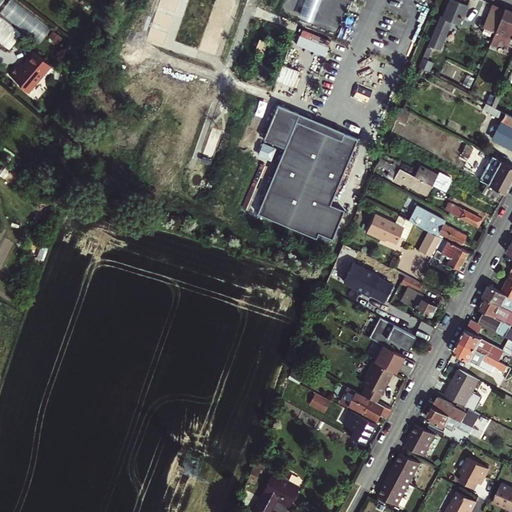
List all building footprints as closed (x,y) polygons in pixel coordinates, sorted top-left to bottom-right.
[(315,21),(321,0),(305,0),(300,17),(315,21)] [(449,0),(442,19),(440,19),(429,46),(439,50),(450,22),(458,25),(467,5),(453,0),(449,0)] [(38,42),(48,29),(13,1),(3,13),(26,31),(26,32),(38,42)] [(511,11),(505,9),(503,15),(495,33),(493,40),(491,44),(497,46),(500,39),(505,41),(504,43),(511,46),(511,11)] [(485,28),(495,33),(503,15),(492,11),(485,28)] [(0,17),(0,43),(9,50),(21,34),(0,17)] [(20,85),(29,94),(41,80),(52,67),(34,52),(25,62),(26,63),(21,69),(18,67),(10,76),(20,85)] [(428,60),(424,58),(420,67),(429,71),(433,63),(428,60)] [(496,108),(502,95),(497,93),(492,106),(496,108)] [(298,113),(278,104),(263,139),(284,147),(296,119),(298,113)] [(492,106),(489,111),(498,117),(501,111),(496,108),(492,106)] [(402,107),(397,119),(401,121),(406,124),(411,112),(402,107)] [(511,116),(506,113),(503,119),(493,137),(511,147),(511,116)] [(340,138),(296,119),(284,147),(257,213),(316,238),(318,233),(332,238),(342,214),(328,208),(357,138),(347,133),(343,132),(340,138)] [(406,124),(401,121),(397,131),(401,134),(406,124)] [(466,144),(461,154),(468,157),(474,147),(466,144)] [(384,159),(399,167),(401,162),(386,155),(384,159)] [(511,180),(511,165),(493,155),(486,167),(511,180)] [(381,157),(378,163),(391,170),(396,173),(399,167),(384,159),(381,157)] [(399,167),(432,184),(447,192),(452,181),(452,179),(438,172),(437,175),(419,165),(416,172),(411,169),(412,167),(402,162),(401,162),(399,167)] [(396,173),(391,170),(388,176),(402,183),(403,180),(428,193),(432,184),(399,167),(396,173)] [(490,184),(506,193),(511,181),(511,180),(486,167),(480,179),(490,184)] [(438,172),(452,179),(451,177),(439,170),(438,172)] [(490,184),(485,193),(501,202),(506,193),(490,184)] [(451,212),(478,227),(482,219),(453,203),(452,206),(454,207),(451,212)] [(430,230),(443,237),(461,247),(467,235),(444,224),(446,220),(417,205),(410,220),(416,223),(430,230)] [(397,224),(377,214),(368,232),(382,240),(383,237),(397,245),(401,238),(407,241),(416,223),(410,220),(405,217),(401,216),(397,224)] [(433,257),(434,255),(443,237),(430,230),(419,250),(433,257)] [(443,237),(434,255),(459,269),(469,251),(461,247),(443,237)] [(354,263),(345,281),(371,295),(372,293),(386,300),(394,285),(379,278),(380,276),(354,263)] [(511,272),(508,280),(502,291),(511,296),(511,272)] [(423,293),(420,291),(423,285),(405,276),(402,282),(409,286),(401,300),(432,316),(438,305),(421,296),(423,293)] [(484,297),(486,298),(510,311),(511,311),(511,296),(502,291),(491,285),(484,297)] [(510,311),(486,298),(480,308),(486,311),(511,325),(511,318),(507,316),(510,311)] [(511,325),(486,311),(480,323),(484,325),(511,339),(511,325)] [(408,349),(415,336),(380,317),(369,337),(383,344),(388,347),(392,340),(408,349)] [(473,319),(467,329),(479,335),(484,325),(480,323),(473,319)] [(467,329),(461,341),(500,361),(506,350),(479,335),(467,329)] [(461,341),(455,352),(493,372),(496,366),(507,371),(509,366),(508,366),(500,361),(461,341)] [(374,360),(395,371),(397,372),(405,356),(388,347),(383,344),(374,360)] [(374,360),(366,376),(387,387),(395,371),(374,360)] [(481,379),(462,368),(447,395),(459,402),(467,406),(481,379)] [(379,402),(387,387),(366,376),(362,384),(367,387),(364,393),(379,402)] [(364,393),(348,385),(341,398),(348,402),(347,403),(378,419),(381,413),(387,416),(391,408),(379,402),(364,393)] [(302,401),(324,412),(330,399),(309,389),(302,401)] [(440,396),(435,406),(471,425),(478,412),(467,406),(459,402),(457,405),(440,396)] [(471,425),(435,406),(429,417),(454,430),(457,425),(471,433),(474,427),(471,425)] [(366,441),(376,422),(351,410),(345,422),(356,428),(352,434),(366,441)] [(442,434),(446,428),(433,421),(429,427),(442,434)] [(418,422),(407,444),(426,454),(438,433),(418,422)] [(403,451),(391,473),(411,483),(423,462),(403,451)] [(490,468),(469,457),(461,472),(463,474),(460,480),(475,489),(479,482),(481,483),(484,477),(485,478),(490,468)] [(256,459),(248,480),(256,484),(261,472),(262,469),(265,470),(267,464),(256,459)] [(275,473),(254,511),(270,511),(274,506),(272,505),(275,499),(289,506),(300,486),(275,473)] [(391,473),(380,494),(399,504),(411,483),(391,473)] [(511,487),(502,483),(493,502),(509,508),(508,509),(511,510),(511,487)] [(469,511),(476,501),(459,491),(451,506),(449,505),(445,511),(469,511)] [(250,498),(242,494),(238,503),(245,507),(250,498)]
